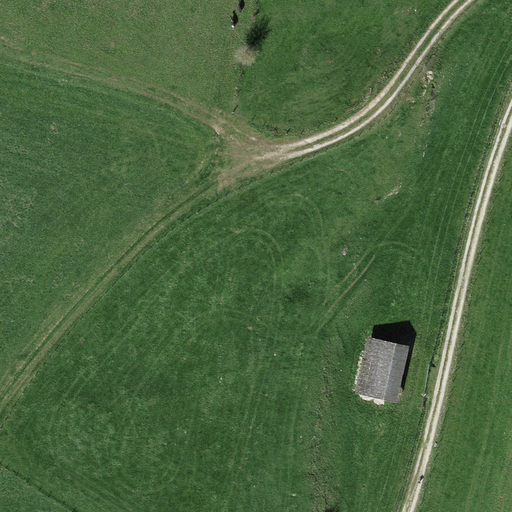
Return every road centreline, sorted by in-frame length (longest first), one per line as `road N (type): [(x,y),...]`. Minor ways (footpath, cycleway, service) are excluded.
road 1 (track): [(406,511),(482,216),(511,137)]
road 2 (track): [(255,166),(156,232),(61,330),(0,410)]
road 3 (track): [(0,57),(193,110),(249,152),(255,166)]
road 4 (track): [(464,0),(357,123),(255,166)]
